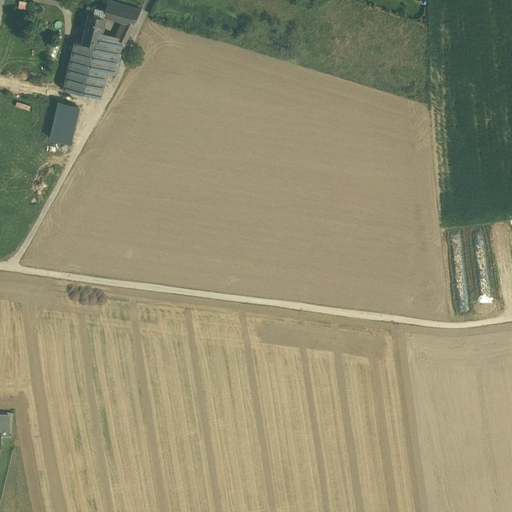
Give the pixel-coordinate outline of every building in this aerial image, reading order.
[(103,16),(127,22),(117,41),(125,43),(134,24),(141,10),(107,1),(105,11),(103,16)] [(105,11),(95,8),(93,15),(103,17),(103,16),(105,11)] [(93,15),(88,14),(81,43),(95,47),(97,47),(99,36),(104,17),(93,15)] [(81,43),(74,41),(62,90),(100,99),(108,73),(108,72),(115,74),(125,43),(117,41),(99,36),(97,47),(95,47),(81,43)] [(69,142),(78,107),(58,102),(50,138),(69,142)] [(0,414),(0,439),(0,435),(8,436),(8,415),(0,414)]
